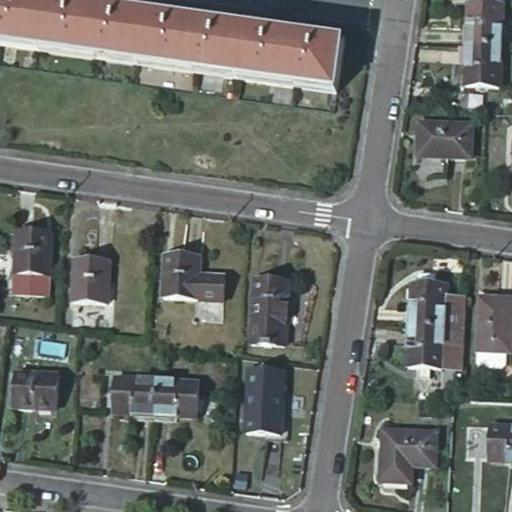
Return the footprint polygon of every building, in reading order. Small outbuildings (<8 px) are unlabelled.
[(0,0),(0,47),(338,95),(345,38),(286,29),(285,39),(245,32),(246,24),(189,15),(187,24),(147,18),(147,9),(90,2),(89,11),(47,4),(47,0),(0,0)] [(468,6),(467,46),(500,46),(502,7),(468,6)] [(467,46),(465,89),(499,91),(500,46),(467,46)] [(419,128),(418,160),(471,162),(471,130),(419,128)] [(15,233),(13,278),(49,280),(52,236),(15,233)] [(164,258),(161,304),(198,306),(224,307),(225,284),(199,282),(201,261),(164,258)] [(76,259),(74,303),(107,306),(111,262),(76,259)] [(13,278),(12,294),(48,296),(49,280),(13,278)] [(414,289),(411,330),(444,332),(464,333),(466,304),(446,302),(447,291),(435,290),(436,280),(421,279),(420,289),(414,289)] [(255,294),(251,336),(287,339),(290,296),(255,294)] [(509,353),(511,300),(479,298),(475,364),(479,368),(500,370),(504,365),(505,353),(509,353)] [(411,330),(407,372),(419,373),(418,383),(428,384),(429,373),(441,375),(441,372),(461,373),(464,333),(444,332),(411,330)] [(12,375),(9,411),(52,414),(55,379),(12,375)] [(109,419),(151,423),(154,387),(111,384),(109,419)] [(151,423),(194,426),(196,390),(154,387),(151,423)] [(248,394),(244,437),(279,439),(283,396),(248,394)] [(486,463),(511,463),(511,428),(488,428),(486,463)] [(437,438),(385,435),(382,486),(411,487),(411,471),(435,472),(437,438)]
